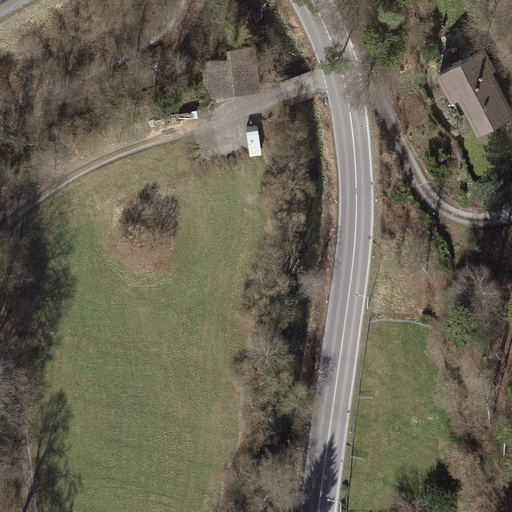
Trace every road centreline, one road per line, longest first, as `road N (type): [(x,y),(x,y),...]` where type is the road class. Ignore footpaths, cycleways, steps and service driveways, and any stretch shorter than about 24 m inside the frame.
road 1 (secondary): [(312,0),(343,73),(356,194),(350,298),(319,511)]
road 2 (track): [(0,233),(57,184),(110,156),(343,73)]
road 3 (track): [(0,339),(17,397),(32,511)]
